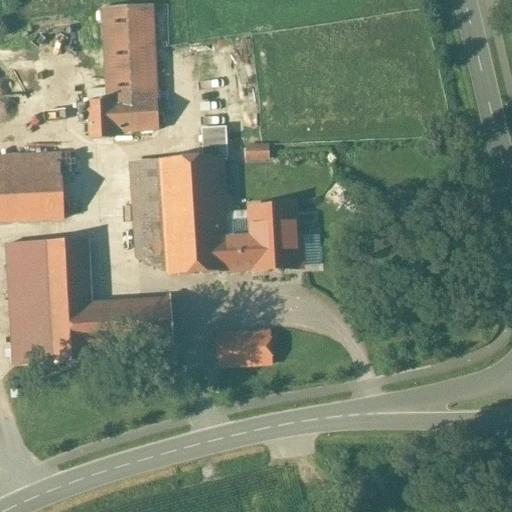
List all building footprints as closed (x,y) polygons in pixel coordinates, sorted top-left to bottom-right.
[(151,7),(100,10),(104,90),(86,91),(87,104),(156,100),(151,7)] [(22,74),(0,75),(0,95),(24,94),(22,74)] [(156,100),(87,104),(89,134),(90,140),(112,139),(112,134),(157,131),(156,100)] [(251,159),(275,162),(276,147),(253,145),(251,159)] [(60,156),(0,158),(0,223),(63,220),(60,156)] [(220,160),(131,164),(137,260),(170,276),(227,273),(225,239),(220,160)] [(292,204),(249,207),(251,238),(225,239),(227,273),(228,272),(228,271),(253,270),(253,271),(296,268),(292,204)] [(168,292),(90,297),(87,242),(41,243),(49,365),(95,363),(94,360),(173,356),(168,292)] [(41,243),(6,245),(14,368),(49,365),(41,243)] [(255,334),(217,337),(219,368),(257,366),(255,334)]
